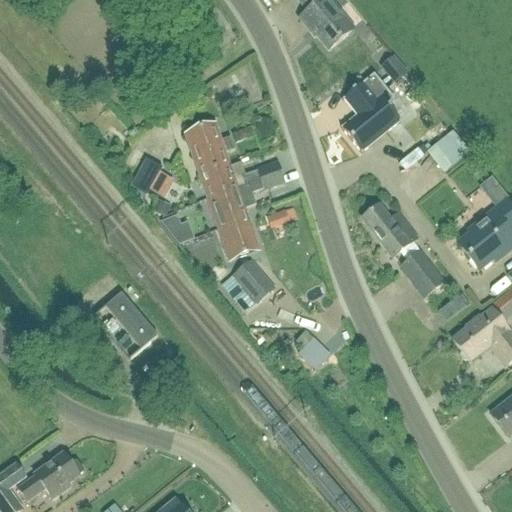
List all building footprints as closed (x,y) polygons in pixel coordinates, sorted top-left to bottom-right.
[(352,35),(335,15),(337,13),(326,0),(294,0),(308,16),(299,23),(310,36),(311,34),(328,54),(352,35)] [(204,43),(194,49),(203,65),(213,60),(204,43)] [(375,79),(384,89),(396,79),(387,69),(375,79)] [(341,131),(340,132),(361,157),(362,157),(362,156),(399,126),(400,126),(387,108),(394,103),(373,78),(341,104),(342,105),(348,100),(361,116),(342,131),(341,131)] [(394,146),(412,167),(444,141),(426,120),(394,146)] [(193,160),(231,147),(229,140),(219,144),(214,129),(185,139),(193,160)] [(234,146),(255,139),(251,130),(231,137),(234,146)] [(231,147),(193,160),(200,181),(240,168),(240,167),(228,171),(223,156),(233,153),(231,147)] [(146,163),(130,191),(147,200),(150,195),(159,177),(162,172),(146,163)] [(246,190),(280,178),(276,166),(253,174),(254,176),(244,179),(240,168),(200,181),(208,203),(246,190)] [(159,177),(150,195),(163,202),(173,185),(159,177)] [(215,222),(243,212),(242,211),(252,207),(248,195),(259,191),(260,193),(282,185),(280,178),(246,190),(208,203),(215,222)] [(170,206),(158,201),(153,213),(165,218),(170,206)] [(469,237),(456,248),(477,274),(498,257),(500,260),(511,251),(511,275),(506,280),(511,287),(511,211),(506,204),(501,208),(467,234),(469,237)] [(378,209),(361,222),(391,262),(415,243),(395,217),(388,222),(378,209)] [(243,212),(215,222),(229,264),(257,255),(243,212)] [(177,219),(161,226),(179,249),(195,243),(188,226),(181,229),(177,219)] [(423,303),(443,287),(419,256),(399,272),(423,303)] [(256,307),(272,292),(249,265),(232,280),(256,307)] [(224,289),(219,272),(203,277),(208,294),(224,289)] [(505,324),(511,318),(511,291),(491,307),(505,324)] [(231,319),(245,311),(234,293),(220,302),(231,319)] [(140,354),(157,340),(120,297),(104,311),(140,354)] [(445,326),(465,310),(457,300),(437,315),(445,326)] [(511,364),(511,340),(490,313),(479,321),(478,319),(464,330),(465,332),(451,344),(468,366),(488,350),(504,371),(511,364)] [(303,354),(313,343),(307,337),(297,348),(303,354)] [(322,352),(308,367),(315,373),(329,359),(322,352)] [(511,398),(489,417),(507,441),(511,436),(511,398)] [(70,491),(68,488),(79,480),(78,479),(83,476),(83,473),(77,465),(74,464),(70,468),(63,458),(34,479),(35,480),(17,493),(27,506),(44,493),(52,503),(70,491)] [(16,469),(0,480),(0,511),(21,511),(18,507),(8,494),(25,482),(16,469)]
